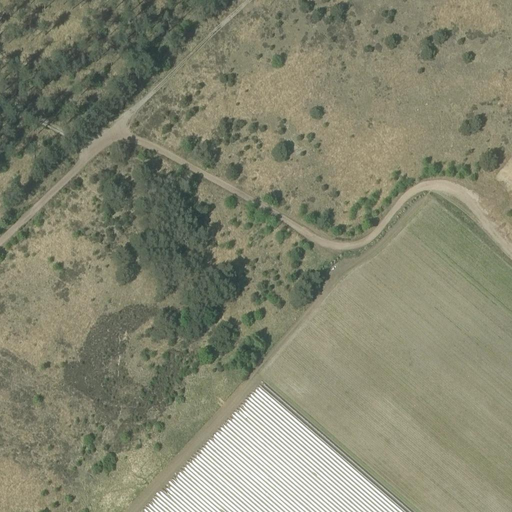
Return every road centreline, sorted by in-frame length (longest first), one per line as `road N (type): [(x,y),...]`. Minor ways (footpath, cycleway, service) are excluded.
road 1 (track): [(127,511),(362,249)]
road 2 (track): [(362,249),(332,243),(123,136),(92,153)]
road 3 (track): [(511,243),(452,195),(424,191),(362,249)]
road 4 (track): [(92,153),(0,242)]
